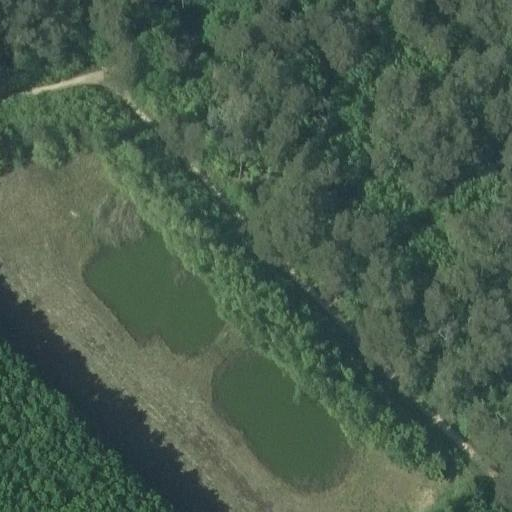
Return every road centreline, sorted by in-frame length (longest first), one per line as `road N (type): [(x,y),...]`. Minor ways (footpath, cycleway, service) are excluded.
road 1 (track): [(511,494),(109,83)]
road 2 (track): [(292,0),(197,36),(109,83),(0,106)]
